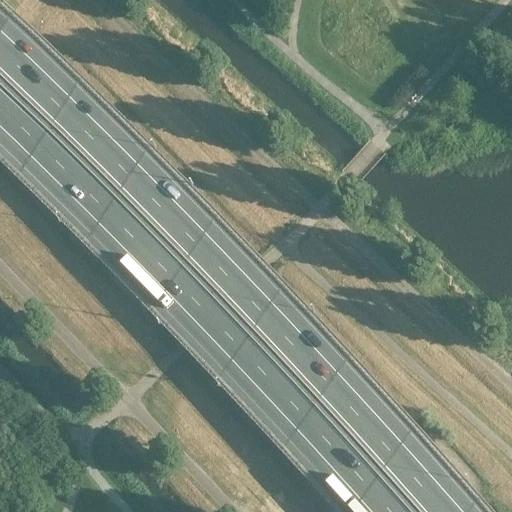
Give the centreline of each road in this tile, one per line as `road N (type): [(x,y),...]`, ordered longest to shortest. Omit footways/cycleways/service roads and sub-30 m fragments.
road 1 (motorway): [(449,511),(299,345),(0,42)]
road 2 (track): [(511,387),(93,0)]
road 3 (motorway): [(0,118),(376,511)]
road 4 (unclassified): [(230,511),(0,272)]
road 5 (track): [(267,267),(88,436),(66,511)]
road 6 (track): [(384,134),(231,0)]
road 7 (track): [(0,370),(127,511)]
